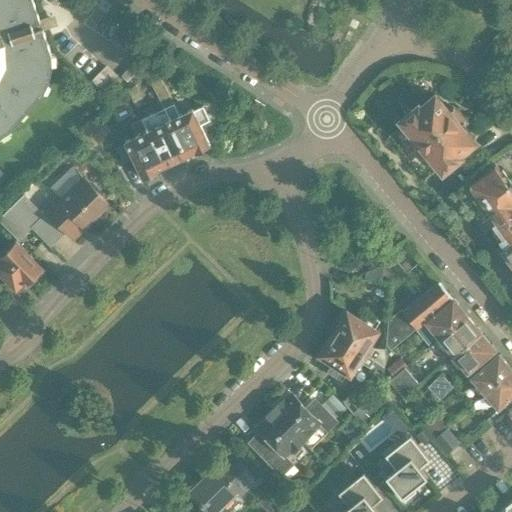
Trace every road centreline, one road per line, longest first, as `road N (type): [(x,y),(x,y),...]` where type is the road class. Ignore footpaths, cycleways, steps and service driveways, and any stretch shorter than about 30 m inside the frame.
road 1 (residential): [(131,511),(297,348),(314,317),(309,257),(275,178)]
road 2 (residential): [(275,178),(208,177),(156,205),(0,355)]
road 3 (residential): [(511,332),(326,119)]
road 4 (residential): [(326,119),(147,0)]
road 5 (residential): [(511,122),(465,63),(387,34)]
